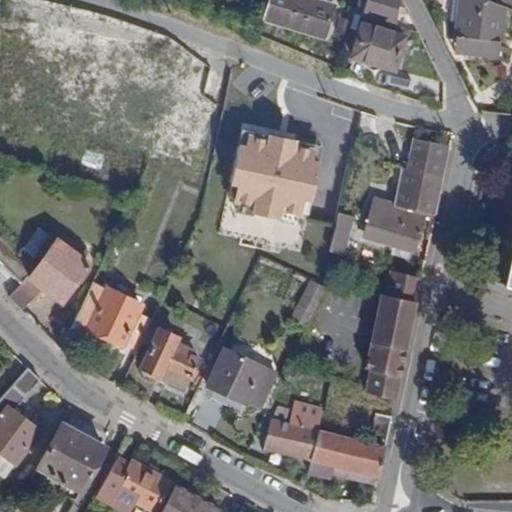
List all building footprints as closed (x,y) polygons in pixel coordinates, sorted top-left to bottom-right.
[(333,5),(315,0),(267,0),(262,19),(323,38),(333,5)] [(366,0),(359,0),(355,14),(362,17),(366,0)] [(366,0),(362,17),(396,29),(397,0),(366,0)] [(504,8),(481,0),(458,0),(455,37),(475,39),(473,55),(499,57),(504,8)] [(403,38),(362,25),(352,57),(393,70),(403,38)] [(475,39),(455,37),(454,52),(473,55),(475,39)] [(91,55),(77,105),(165,130),(179,80),(91,55)] [(183,86),(162,136),(194,149),(215,99),(183,86)] [(270,135),(249,131),(245,147),(238,146),(230,182),(237,183),(233,200),(254,205),(253,212),(278,217),(280,210),(301,215),(304,198),(311,199),(319,163),(312,162),(316,145),(294,140),(292,147),(269,142),(270,135)] [(294,140),(270,135),(269,142),(292,147),(294,140)] [(435,217),(450,149),(418,142),(411,170),(404,169),(394,205),(374,200),(365,232),(385,238),(396,241),(416,247),(426,215),(435,217)] [(342,218),(340,229),(348,231),(350,220),(342,218)] [(348,231),(340,229),(335,252),(344,254),(348,231)] [(0,237),(0,267),(21,287),(22,288),(30,278),(35,271),(0,237)] [(396,241),(385,238),(384,243),(394,246),(396,241)] [(57,242),(35,271),(30,278),(45,290),(61,302),(89,265),(57,242)] [(511,246),(503,285),(511,287),(511,246)] [(421,279),(391,271),(386,296),(381,295),(375,322),(410,330),(421,279)] [(14,300),(24,310),(45,290),(30,278),(22,288),(21,287),(11,297),(14,300)] [(311,325),(325,285),(307,279),(294,319),(311,325)] [(124,342),(138,349),(151,321),(137,314),(142,305),(93,282),(70,331),(83,337),(87,329),(122,346),(124,342)] [(410,330),(375,322),(372,336),(407,345),(410,330)] [(179,338),(159,329),(141,367),(187,388),(201,358),(191,354),(192,351),(176,344),(179,338)] [(407,345),(372,336),(371,342),(406,350),(407,345)] [(406,350),(371,342),(365,369),(370,370),(365,393),(395,401),(406,350)] [(246,403),(262,368),(224,349),(208,385),(246,403)] [(14,408),(40,380),(29,368),(0,399),(0,470),(8,476),(16,464),(42,428),(14,408)] [(274,374),(262,368),(246,403),(258,408),(274,374)] [(284,422),(314,430),(317,419),(287,412),(284,422)] [(367,443),(319,431),(312,460),(379,477),(391,417),(375,413),(367,443)] [(312,460),(319,431),(314,430),(284,422),(271,419),(264,447),(312,460)] [(80,491),(104,447),(61,423),(37,468),(80,491)] [(119,455),(113,465),(126,472),(132,461),(119,455)] [(328,473),(377,485),(379,477),(312,460),(309,473),(328,477),(328,473)] [(170,481),(132,461),(126,472),(113,465),(98,493),(131,511),(135,502),(154,511),(170,481)] [(174,486),(160,511),(223,511),(174,486)]
